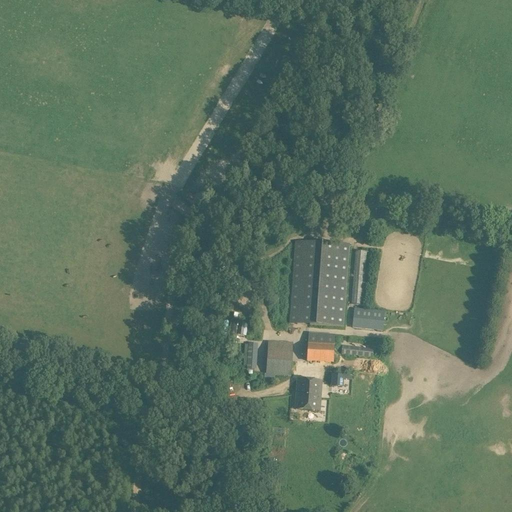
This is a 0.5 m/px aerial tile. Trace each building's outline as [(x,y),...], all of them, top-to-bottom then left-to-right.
[(290,325),(342,329),(349,249),(297,245),(290,325)] [(366,252),(356,251),(352,305),(362,306),(366,252)] [(352,329),(382,332),(384,312),(354,309),(352,329)] [(234,341),(237,322),(231,321),(228,341),(234,341)] [(334,335),(308,333),(306,362),(333,364),(334,335)] [(265,375),(290,376),(292,343),(283,342),(283,343),(268,342),(265,375)] [(257,344),(248,343),(247,369),(255,369),(257,344)] [(343,347),(342,355),(372,359),(373,351),(343,347)] [(343,376),(332,375),(331,386),(342,387),(343,380),(343,376)] [(296,408),(318,410),(320,383),(298,382),(296,408)]
